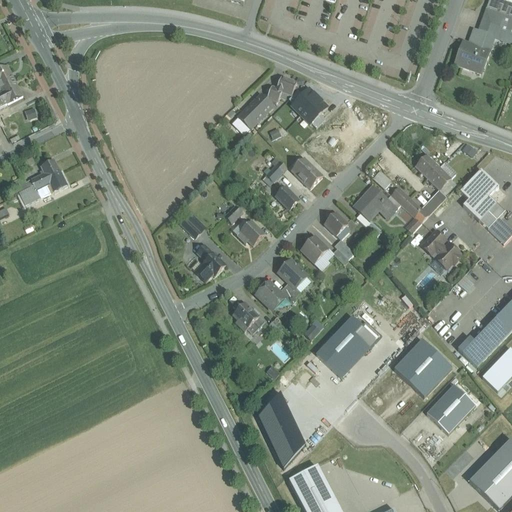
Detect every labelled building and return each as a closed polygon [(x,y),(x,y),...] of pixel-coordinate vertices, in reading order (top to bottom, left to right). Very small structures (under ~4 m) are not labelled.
[(511,5),(497,0),(489,0),(486,11),(490,13),(511,20),(511,5)] [(486,11),(478,33),(482,34),(484,27),(490,13),(486,11)] [(511,26),(511,20),(490,13),(484,27),(497,32),(500,24),(511,28),(511,26)] [(511,28),(500,24),(497,32),(496,35),(511,40),(511,28)] [(497,32),(484,27),(482,34),(476,49),(489,54),(494,41),(496,35),(497,32)] [(476,32),(471,47),(476,49),(482,34),(478,33),(476,32)] [(511,40),(496,35),(494,41),(511,47),(511,40)] [(471,47),(467,46),(465,52),(460,50),(454,67),(482,77),(490,54),(489,54),(476,49),(471,47)] [(7,68),(0,72),(0,91),(15,84),(7,68)] [(296,86),(281,80),(277,91),(277,92),(287,96),(291,98),(296,86)] [(15,84),(0,91),(2,95),(8,106),(23,99),(15,84)] [(277,91),(272,89),(267,100),(278,105),(279,100),(284,102),(287,96),(277,92),(277,91)] [(310,91),(292,109),(301,118),(319,100),(310,91)] [(261,98),(238,120),(250,132),(272,109),(261,98)] [(328,110),(319,100),(301,118),(310,127),(328,110)] [(29,121),(39,119),(36,109),(26,112),(29,121)] [(474,158),(477,153),(467,147),(464,151),(474,158)] [(426,157),(415,169),(428,182),(440,170),(426,157)] [(54,163),(41,170),(44,176),(47,181),(60,175),(54,163)] [(306,163),(294,175),(310,192),(323,179),(306,163)] [(282,175),(275,168),(266,178),(273,185),(282,175)] [(451,182),(440,170),(428,182),(440,194),(451,182)] [(481,172),(460,194),(468,203),(477,211),(489,199),(498,189),(481,172)] [(391,184),(380,173),(373,181),(385,191),(391,184)] [(60,175),(47,181),(50,187),(53,194),(67,188),(60,175)] [(44,176),(31,183),(34,188),(47,181),(44,176)] [(47,181),(34,188),(37,194),(50,187),(47,181)] [(281,186),(276,192),(279,196),(285,190),(281,186)] [(279,196),(276,200),(289,213),(299,203),(285,189),(285,190),(279,196)] [(377,214),(385,222),(396,211),(373,190),(354,209),(369,223),(377,214)] [(410,201),(398,190),(391,198),(403,209),(410,201)] [(498,191),(493,197),(499,203),(504,197),(498,191)] [(243,206),(234,196),(228,202),(235,209),(236,208),(238,211),(243,206)] [(477,211),(472,217),(479,224),(496,207),(489,199),(477,211)] [(422,212),(410,201),(403,209),(415,220),(422,212)] [(468,203),(463,208),(472,217),(477,211),(468,203)] [(235,209),(224,220),(231,227),(243,215),(238,211),(236,208),(235,209)] [(422,212),(415,220),(421,226),(428,218),(422,212)] [(336,215),(324,227),(336,239),(348,227),(336,215)] [(200,235),(187,222),(181,227),(195,241),(200,235)] [(265,237),(251,224),(237,238),(245,246),(248,244),(253,249),(265,237)] [(436,234),(422,249),(431,257),(441,247),(445,243),(436,234)] [(315,239),(300,254),(301,254),(314,266),(314,267),(314,268),(329,252),(328,253),(315,240),(316,239),(315,239)] [(355,256),(341,242),(334,249),(348,262),(355,256)] [(445,250),(441,247),(435,254),(439,257),(435,261),(446,271),(452,265),(454,267),(461,260),(459,258),(460,257),(449,246),(445,250)] [(213,256),(205,248),(197,256),(206,264),(195,275),(206,285),(213,278),(214,279),(226,268),(214,256),(213,256)] [(348,262),(334,249),(337,252),(332,256),(343,267),(348,262)] [(307,280),(290,264),(279,275),(289,286),(296,292),(307,280)] [(466,277),(459,285),(467,293),(474,285),(466,277)] [(279,295),(269,285),(257,298),(272,314),(285,301),(279,295)] [(296,292),(289,286),(284,290),(295,301),(300,296),(296,292)] [(295,301),(284,290),(279,295),(285,301),(292,308),(297,303),(295,301)] [(511,304),(462,356),(476,370),(511,331),(511,304)] [(259,320),(245,305),(232,318),(238,323),(235,326),(244,335),(247,332),(259,320)] [(259,320),(247,332),(253,338),(265,326),(259,320)] [(316,358),(341,382),(382,339),(366,324),(362,329),(355,323),(352,320),(349,323),(316,358)] [(313,329),(305,337),(310,342),(318,333),(313,329)] [(422,344),(394,372),(423,401),(451,372),(422,344)] [(511,378),(511,354),(510,352),(484,380),(497,393),(511,378)] [(277,380),(281,374),(272,368),(268,374),(277,380)] [(300,386),(307,378),(298,369),(291,377),(300,386)] [(454,389),(427,418),(448,438),(475,409),(454,389)] [(259,420),(283,472),(305,448),(280,397),(259,420)] [(469,485),(496,511),(499,511),(511,499),(511,443),(469,485)] [(340,511),(317,469),(289,484),(303,511),(340,511)]
